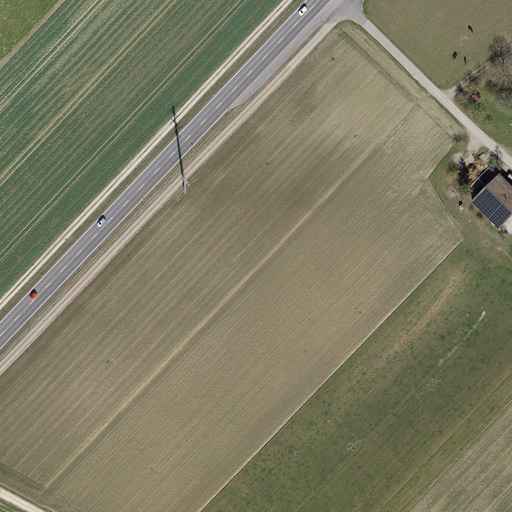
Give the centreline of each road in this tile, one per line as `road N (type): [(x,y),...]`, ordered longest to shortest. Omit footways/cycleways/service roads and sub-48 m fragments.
road 1 (track): [(347,9),(0,369)]
road 2 (primary): [(0,338),(321,0)]
road 3 (track): [(287,0),(0,303)]
road 4 (unclassified): [(484,136),(347,9)]
